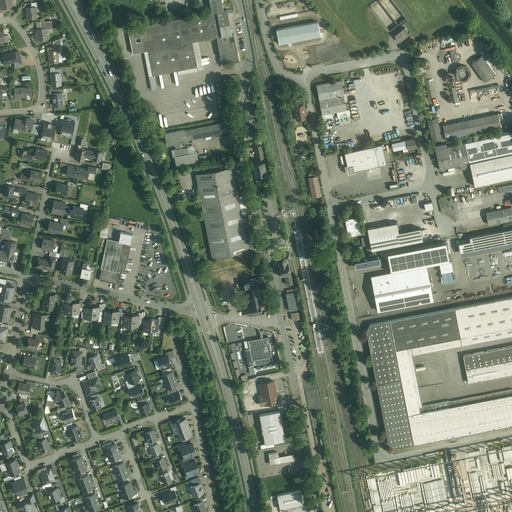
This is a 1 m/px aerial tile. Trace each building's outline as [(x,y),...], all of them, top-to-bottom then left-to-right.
[(10,0),(0,0),(1,6),(2,9),(12,8),(10,0)] [(209,0),(212,13),(217,12),(224,10),(222,2),(224,2),(223,0),(209,0)] [(31,7),(26,7),(27,19),(36,18),(35,7),(35,6),(31,7)] [(224,10),(217,12),(222,37),(232,35),(232,34),(227,10),(224,10)] [(212,13),(138,27),(140,37),(141,41),(143,52),(148,51),(192,42),(217,38),(222,37),(217,12),(212,13)] [(52,21),(46,21),(46,25),(41,25),(41,28),(46,28),(46,29),(52,28),(52,21)] [(318,21),(276,29),(279,44),(321,36),(318,21)] [(138,27),(128,29),(132,54),(143,52),(141,41),(136,42),(136,38),(140,37),(138,27)] [(405,27),(394,36),(399,42),(410,33),(405,27)] [(41,28),(37,29),(38,40),(48,40),(46,29),(46,28),(41,28)] [(222,37),(217,38),(222,64),(239,61),(234,34),(232,34),(232,35),(222,37)] [(192,42),(148,51),(153,76),(197,67),(192,42)] [(57,44),(55,44),(53,44),(53,46),(51,46),(51,47),(47,47),(47,51),(49,51),(48,51),(58,50),(60,50),(59,46),(61,46),(60,43),(56,43),(57,44)] [(456,49),(450,50),(453,62),(459,60),(456,49)] [(58,50),(48,51),(49,51),(50,63),(59,62),(58,50)] [(19,51),(3,54),(5,63),(14,61),(15,65),(22,64),(19,51)] [(483,55),(472,63),(485,82),(496,74),(483,55)] [(469,76),(469,73),(469,71),(467,69),(465,67),(462,67),(460,67),(458,69),(456,71),(456,73),(456,76),(458,78),(460,80),(463,80),(465,79),(467,78),(469,76)] [(56,73),(51,74),(52,86),(61,85),(60,73),(56,73)] [(341,80),(316,85),(319,100),(344,95),(342,89),(343,88),(342,88),(341,80)] [(471,90),(471,93),(502,87),(502,84),(471,90)] [(26,88),(14,88),(15,95),(15,98),(27,97),(26,88)] [(54,93),(53,94),(54,106),(63,105),(62,93),(58,93),(54,93)] [(344,95),(319,100),(322,115),(337,112),(347,110),(345,104),(344,95)] [(347,110),(337,112),(338,118),(350,116),(348,104),(345,104),(347,110)] [(304,105),(294,107),(297,120),(306,118),(304,105)] [(499,113),(443,125),(443,126),(445,138),(445,139),(501,127),(499,113)] [(33,120),(27,118),(26,121),(25,127),(31,128),(32,128),(33,124),(33,120)] [(26,121),(16,119),(14,128),(25,130),(25,127),(26,121)] [(73,123),(64,122),(62,132),(71,134),(73,123)] [(185,131),(184,131),(186,141),(231,132),(229,122),(185,131)] [(438,122),(428,124),(432,142),(442,140),(442,139),(445,138),(443,126),(439,126),(438,122)] [(40,125),(33,124),(32,128),(31,128),(31,131),(39,133),(40,125)] [(44,124),(41,136),(53,139),(56,126),(44,124)] [(184,130),(165,134),(167,144),(174,143),(186,141),(184,131),(185,131),(184,130)] [(377,140),(396,137),(395,131),(376,135),(377,140)] [(511,133),(465,143),(470,163),(511,153),(511,133)] [(414,139),(406,140),(407,147),(408,149),(412,149),(415,149),(416,148),(415,148),(416,147),(414,139)] [(401,142),(392,144),(394,150),(402,148),(403,148),(407,147),(406,140),(401,142)] [(186,141),(174,143),(175,150),(188,148),(186,141)] [(465,143),(446,147),(436,150),(440,170),(460,165),(460,170),(471,167),(470,163),(465,143)] [(382,145),(374,146),(379,166),(387,164),(382,145)] [(261,146),(255,147),(257,160),(263,158),(261,146)] [(374,146),(344,153),(347,166),(345,166),(346,172),(347,171),(348,174),(355,173),(355,171),(379,166),(374,146)] [(47,150),(36,148),(34,157),(45,159),(47,150)] [(86,150),(78,148),(76,155),(75,159),(84,161),(85,157),(86,150)] [(188,148),(175,150),(176,156),(189,154),(188,148)] [(94,152),(86,150),(85,157),(85,155),(88,156),(88,157),(93,158),(93,159),(94,154),(94,153),(94,152)] [(102,152),(94,150),(94,152),(94,153),(94,154),(93,159),(93,158),(93,159),(100,161),(102,152)] [(176,156),(175,157),(177,167),(198,162),(196,152),(189,154),(176,156)] [(511,154),(470,163),(471,167),(475,186),(511,177),(511,154)] [(264,161),(253,163),(256,176),(266,174),(264,161)] [(111,164),(103,162),(102,168),(110,170),(111,164)] [(79,168),(68,165),(67,171),(66,173),(71,174),(70,176),(77,177),(79,168)] [(232,167),(195,174),(199,194),(236,186),(232,167)] [(88,169),(79,168),(77,177),(87,179),(88,172),(89,170),(88,169)] [(42,172),(32,170),(30,179),(40,181),(42,172)] [(309,178),(313,197),(321,196),(317,176),(309,178)] [(67,185),(57,183),(55,193),(66,195),(68,186),(68,185),(67,185)] [(14,187),(5,185),(3,193),(7,194),(13,195),(14,187)] [(236,186),(199,194),(212,258),(249,251),(248,248),(246,237),(242,214),(238,196),(236,186)] [(27,192),(27,194),(25,200),(27,201),(27,203),(32,204),(32,202),(36,203),(38,194),(27,192)] [(244,202),(243,195),(238,196),(242,214),(247,213),(248,214),(250,213),(247,201),(244,202)] [(62,202),(54,200),(51,212),(56,213),(56,212),(63,213),(63,214),(65,203),(62,202)] [(83,208),(75,206),(73,207),(71,216),(81,218),(83,208)] [(506,208),(487,212),(489,225),(509,221),(506,208)] [(33,215),(23,213),(21,220),(21,222),(31,224),(33,215)] [(247,213),(242,214),(246,237),(252,235),(248,214),(247,213)] [(359,218),(345,221),(348,237),(362,234),(359,218)] [(60,223),(50,221),(49,226),(50,226),(50,231),(59,233),(59,229),(62,230),(63,224),(60,223)] [(397,223),(367,228),(371,250),(401,244),(398,232),(397,223)] [(420,228),(398,232),(401,244),(423,240),(420,228)] [(511,228),(470,237),(471,241),(460,243),(461,251),(511,241),(511,228)] [(133,234),(121,232),(119,241),(123,242),(131,243),(133,234)] [(252,235),(246,237),(248,248),(252,248),(252,249),(254,248),(252,235)] [(107,239),(99,237),(98,245),(105,247),(107,239)] [(55,241),(43,239),(41,248),(50,250),(53,251),(55,241)] [(119,241),(107,239),(105,247),(101,268),(102,268),(117,272),(123,242),(119,241)] [(131,243),(123,242),(117,272),(121,272),(125,273),(131,243)] [(446,242),(387,253),(389,266),(448,255),(446,242)] [(14,251),(6,249),(5,251),(6,252),(4,258),(12,259),(14,251)] [(289,253),(276,255),(277,261),(278,265),(280,276),(285,275),(287,284),(291,283),(290,274),(287,259),(290,259),(289,253)] [(367,257),(364,258),(364,259),(364,260),(354,262),(355,267),(381,262),(379,257),(367,259),(367,258),(367,257)] [(74,261),(63,258),(60,272),(71,274),(74,261)] [(49,261),(38,259),(36,267),(53,270),(54,262),(49,261)] [(87,264),(83,263),(82,268),(80,276),(80,277),(81,276),(89,278),(90,278),(91,270),(86,269),(87,264)] [(426,266),(371,277),(378,311),(433,300),(426,266)] [(117,272),(102,268),(99,280),(118,284),(121,272),(117,272)] [(14,287),(0,284),(0,291),(2,292),(0,298),(0,297),(11,300),(13,294),(13,291),(14,291),(13,291),(14,287)] [(254,286),(249,287),(252,300),(244,302),(245,305),(260,302),(256,285),(254,286)] [(289,311),(299,309),(295,288),(287,289),(288,293),(286,293),(289,311)] [(53,296),(46,295),(45,308),(52,309),(53,300),(55,301),(55,297),(53,297),(53,296)] [(511,297),(455,308),(461,338),(461,341),(462,345),(511,335),(511,297)] [(245,305),(247,315),(256,313),(262,312),(260,302),(245,305)] [(0,304),(0,310),(1,310),(0,314),(0,319),(3,320),(9,321),(12,307),(5,306),(0,304)] [(455,308),(390,320),(396,350),(458,338),(461,338),(455,308)] [(39,314),(34,313),(33,326),(38,327),(44,327),(44,319),(48,320),(48,315),(39,314)] [(390,321),(370,324),(366,331),(388,442),(396,448),(414,444),(408,415),(395,350),(396,350),(390,320),(390,321)] [(44,334),(38,334),(36,334),(35,340),(39,340),(39,341),(43,342),(44,334)] [(268,337),(248,340),(251,356),(252,360),(272,357),(268,337)] [(35,340),(29,338),(27,347),(37,349),(39,340),(35,340)] [(511,345),(452,358),(455,371),(511,360),(511,345)] [(79,351),(72,351),(71,365),(81,366),(82,356),(82,352),(79,351)] [(129,356),(130,359),(133,358),(134,361),(140,359),(138,352),(131,352),(132,355),(129,356)] [(128,353),(115,358),(119,369),(131,364),(130,359),(129,356),(128,353)] [(161,354),(154,357),(158,367),(169,363),(165,353),(161,354)] [(98,355),(89,358),(92,368),(97,366),(101,364),(98,355)] [(31,358),(25,356),(23,365),(30,367),(31,366),(34,366),(36,359),(31,358)] [(272,357),(252,360),(251,356),(248,356),(249,365),(257,363),(257,364),(273,361),(272,357)] [(54,359),(51,372),(59,374),(62,360),(54,359)] [(511,360),(455,371),(457,385),(511,374),(511,360)] [(133,366),(123,370),(127,381),(137,378),(133,366)] [(170,369),(159,373),(162,380),(173,376),(170,369)] [(89,379),(97,377),(95,371),(87,374),(89,379)] [(173,376),(162,380),(164,388),(176,384),(173,376)] [(89,379),(82,382),(87,395),(97,391),(96,386),(100,385),(97,377),(89,379)] [(138,381),(127,385),(131,396),(142,392),(138,381)] [(274,381),(261,383),(263,395),(259,396),(261,405),(265,404),(278,402),(274,381)] [(26,384),(19,382),(17,391),(28,393),(30,385),(26,384)] [(176,389),(165,393),(168,402),(179,398),(176,389)] [(511,389),(448,402),(449,407),(432,410),(408,415),(414,444),(511,425),(511,389)] [(63,392),(57,390),(55,400),(59,401),(60,406),(70,402),(67,395),(67,394),(64,392),(63,392)] [(91,399),(89,400),(93,410),(101,407),(98,397),(91,399)] [(20,399),(21,402),(16,404),(19,415),(21,415),(22,415),(23,413),(28,412),(25,405),(28,405),(28,402),(20,399)] [(146,400),(136,404),(140,413),(150,409),(146,400)] [(448,401),(430,404),(432,410),(449,407),(448,402),(448,401)] [(67,410),(62,412),(65,422),(76,419),(72,408),(67,410)] [(115,408),(103,413),(106,421),(112,419),(116,417),(119,416),(118,415),(117,412),(116,408),(115,408)] [(279,411),(259,415),(263,431),(261,432),(262,434),(263,434),(265,444),(285,440),(279,411)] [(43,417),(32,421),(34,427),(36,426),(39,433),(41,432),(47,430),(43,417)] [(180,439),(182,438),(183,440),(188,438),(187,436),(192,435),(186,418),(181,420),(176,422),(171,424),(174,433),(178,432),(180,439)] [(81,433),(80,430),(79,430),(77,425),(73,426),(68,428),(68,429),(69,432),(68,432),(70,436),(71,436),(72,440),(81,436),(80,433),(81,433)] [(154,430),(146,433),(149,441),(153,440),(157,438),(154,430)] [(46,439),(38,442),(41,451),(50,448),(46,439)] [(8,441),(1,444),(3,450),(4,449),(6,454),(15,451),(13,447),(12,447),(9,441),(8,441)] [(112,445),(106,447),(108,454),(118,450),(116,443),(112,445)] [(182,452),(194,448),(192,443),(186,445),(181,447),(182,452)] [(154,446),(149,447),(152,455),(155,454),(155,455),(159,453),(158,453),(161,451),(159,444),(154,446)] [(196,453),(194,448),(182,452),(184,457),(190,455),(196,453)] [(118,450),(108,454),(110,460),(111,460),(120,457),(121,457),(118,450)] [(74,459),(71,460),(74,466),(84,462),(82,456),(79,457),(74,459)] [(10,461),(5,462),(5,463),(7,469),(18,465),(16,458),(10,461)] [(160,459),(156,461),(159,469),(167,466),(164,458),(160,459)] [(189,462),(183,464),(185,469),(197,465),(195,460),(189,462)] [(84,462),(74,466),(76,473),(79,472),(84,470),(86,469),(84,462)] [(116,465),(113,466),(116,472),(126,468),(124,462),(122,463),(116,465)] [(18,465),(7,469),(9,475),(10,476),(14,474),(21,471),(18,465)] [(197,465),(185,469),(187,475),(193,472),(199,470),(197,465)] [(47,470),(42,471),(44,478),(43,479),(45,484),(55,481),(54,478),(53,477),(53,476),(51,468),(47,470)] [(126,468),(116,472),(118,479),(121,478),(127,476),(128,475),(126,468)] [(169,472),(161,475),(164,483),(172,481),(169,472)] [(81,478),(78,478),(81,485),(91,481),(88,475),(86,475),(81,478)] [(15,481),(11,482),(14,490),(15,489),(17,495),(28,491),(26,485),(27,485),(24,477),(22,478),(15,481)] [(191,480),(193,486),(200,483),(201,483),(199,477),(191,480)] [(91,481),(81,485),(83,492),(91,489),(93,488),(91,481)] [(124,484),(119,485),(119,486),(121,492),(132,487),(131,485),(132,484),(131,482),(130,481),(124,484)] [(193,486),(190,487),(194,496),(203,493),(200,483),(193,486)] [(55,488),(48,491),(51,501),(61,497),(57,487),(55,488)] [(132,487),(121,492),(123,498),(128,496),(134,494),(135,492),(134,491),(133,490),(132,487)] [(172,491),(163,495),(166,503),(177,499),(174,491),(174,490),(172,491)] [(301,490),(277,495),(280,510),(304,505),(301,490)] [(33,494),(25,497),(26,499),(28,499),(29,503),(35,501),(33,494)] [(88,496),(85,497),(87,504),(98,500),(95,494),(93,494),(88,496)] [(26,499),(17,503),(19,508),(22,507),(23,510),(26,509),(26,511),(28,511),(32,511),(29,503),(28,499),(26,499)] [(98,500),(87,504),(90,510),(100,507),(98,500)] [(131,505),(128,506),(130,511),(131,511),(141,509),(138,502),(137,503),(131,505)] [(203,502),(194,505),(196,511),(205,511),(207,511),(203,502)]
